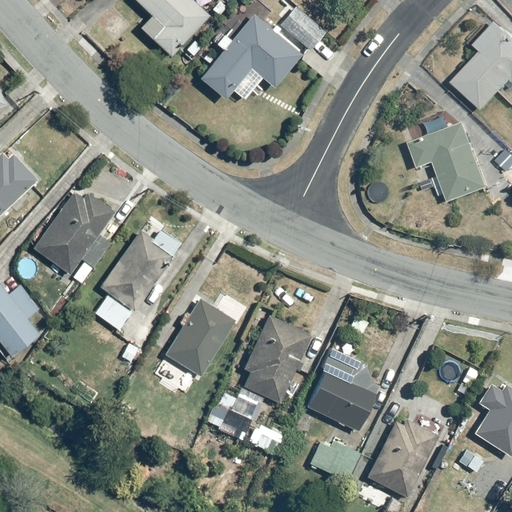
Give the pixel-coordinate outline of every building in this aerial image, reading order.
[(187,0),(130,0),(148,16),(136,30),(170,60),(207,17),(187,0)] [(283,17),(276,27),(311,55),(328,34),(288,3),(279,14),(283,17)] [(221,52),(196,81),(219,101),(247,68),(275,92),(305,57),(255,14),(231,41),(222,34),(213,45),(221,52)] [(478,51),(450,82),(482,111),(508,83),(511,86),(511,35),(494,19),(471,44),(478,51)] [(470,126),(409,141),(417,170),(436,165),(445,201),(486,191),(470,126)] [(3,142),(0,144),(0,213),(23,191),(30,198),(37,192),(30,184),(37,177),(3,142)] [(511,155),(504,149),(489,167),(511,185),(511,155)] [(68,189),(28,248),(67,274),(77,259),(79,260),(69,275),(83,284),(110,243),(99,235),(116,209),(85,188),(79,197),(68,189)] [(140,234),(132,229),(97,287),(104,291),(90,313),(120,331),(145,291),(148,294),(175,251),(178,253),(185,240),(149,218),(140,234)] [(0,282),(0,342),(10,355),(35,334),(24,321),(39,308),(17,281),(6,290),(0,282)] [(229,303),(224,311),(198,294),(160,352),(195,375),(211,350),(220,356),(242,323),(238,320),(243,312),(229,303)] [(323,337),(265,311),(240,366),(244,368),(238,383),(277,400),(292,366),(307,373),(323,337)] [(139,346),(127,340),(118,357),(130,363),(139,346)] [(370,366),(328,344),(317,364),(322,366),(303,403),(357,431),(379,387),(364,379),(370,366)] [(473,401),(484,406),(470,434),(510,454),(511,449),(511,383),(498,376),(494,385),(484,380),(473,401)] [(257,406),(215,390),(202,422),(236,435),(242,418),(251,422),(257,406)] [(410,428),(393,419),(364,474),(404,495),(414,477),(421,481),(449,428),(419,412),(410,428)] [(360,458),(317,439),(306,462),(332,473),(329,480),(346,487),(360,458)]
